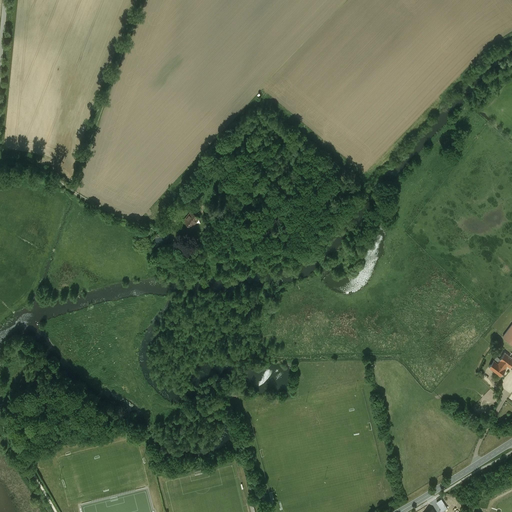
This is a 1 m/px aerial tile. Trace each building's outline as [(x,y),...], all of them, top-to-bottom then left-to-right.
[(186,193),(182,199),(186,202),(190,196),(186,193)] [(199,217),(191,210),(184,220),(192,227),(199,217)] [(511,324),(502,337),(511,343),(511,324)] [(511,364),(511,358),(504,352),(499,359),(500,360),(497,364),(493,361),(488,367),(501,376),(506,369),(505,368),(507,365),(510,367),(511,364)] [(441,499),(437,502),(441,509),(440,510),(441,511),(447,508),(441,499)]
